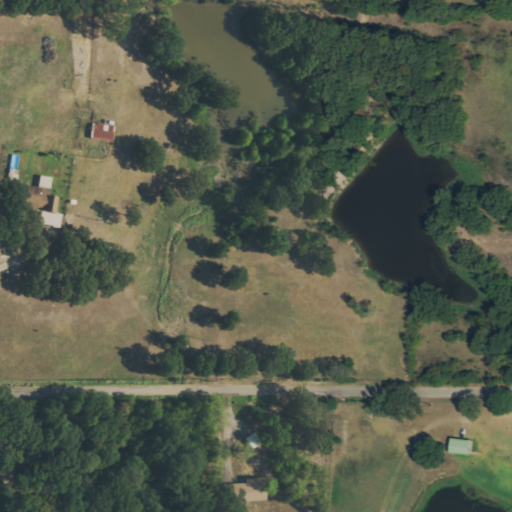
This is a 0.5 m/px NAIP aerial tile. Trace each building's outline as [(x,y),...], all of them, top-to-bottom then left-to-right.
[(113,141),(115,126),(94,123),(92,139),(113,141)] [(41,224),(61,227),(63,214),(58,213),(60,196),(50,195),(52,177),(41,175),(40,187),(20,184),(17,207),(43,211),(41,224)] [(262,442),(255,433),(247,439),(254,449),(262,442)] [(453,452),(473,455),(476,441),(455,438),(453,452)] [(267,500),(267,478),(247,478),(247,483),(224,484),(224,502),(267,500)]
